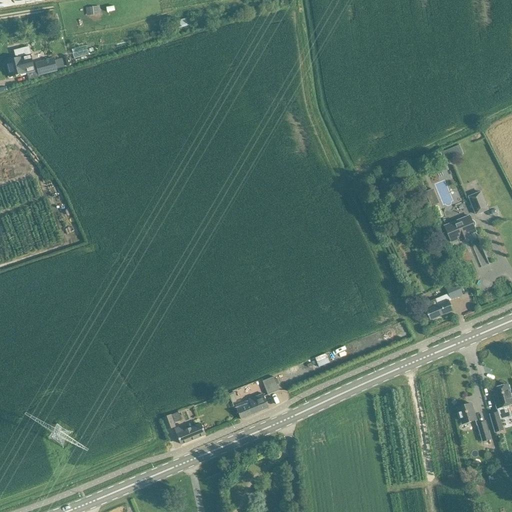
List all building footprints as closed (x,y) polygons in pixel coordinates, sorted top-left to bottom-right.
[(56,8),(57,17),(66,16),(65,7),(56,8)] [(81,30),(80,24),(62,26),(64,40),(101,34),(101,28),(93,29),(92,29),(81,30)] [(175,34),(187,31),(185,24),(173,27),(175,34)] [(35,71),(31,56),(29,48),(24,49),(14,51),(17,59),(10,61),(11,67),(9,69),(10,74),(13,74),(14,77),(16,76),(16,77),(18,77),(18,76),(35,71)] [(54,59),(36,63),(39,76),(58,71),(54,59)] [(459,145),(440,153),(444,162),(463,155),(459,145)] [(441,163),(420,169),(423,180),(433,177),(437,188),(447,185),(441,163)] [(444,187),(433,190),(440,213),(452,209),(444,187)] [(481,191),(468,197),(475,215),(489,210),(481,191)] [(477,233),(470,216),(444,226),(451,244),(460,240),(461,243),(471,239),(470,236),(477,233)] [(481,263),(485,261),(476,244),(469,247),(475,258),(478,257),(481,263)] [(463,295),(458,284),(446,289),(451,300),(463,295)] [(453,311),(449,301),(438,305),(435,299),(424,304),(426,310),(425,310),(430,321),(453,311)] [(324,359),(313,363),(317,373),(328,368),(324,359)] [(279,391),(274,377),(263,382),(268,395),(279,391)] [(511,399),(508,385),(493,389),(496,399),(494,400),(500,420),(511,416),(509,406),(511,404),(511,399)] [(269,409),(265,399),(263,394),(256,397),(255,395),(253,396),(254,398),(249,400),(250,402),(247,403),(248,406),(237,410),(241,420),(269,409)] [(476,420),(474,414),(471,404),(457,408),(462,425),(476,420)] [(179,412),(163,418),(168,431),(176,428),(174,424),(182,421),(179,412)] [(495,432),(503,430),(498,413),(490,415),(495,432)] [(483,442),(490,439),(485,422),(477,424),(483,442)] [(203,429),(201,425),(184,432),(181,426),(175,429),(181,445),(205,435),(203,430),(204,430),(203,429)] [(484,481),(485,479),(476,476),(473,483),(483,487),(485,481),(484,481)] [(116,486),(118,490),(134,483),(132,479),(116,486)]
